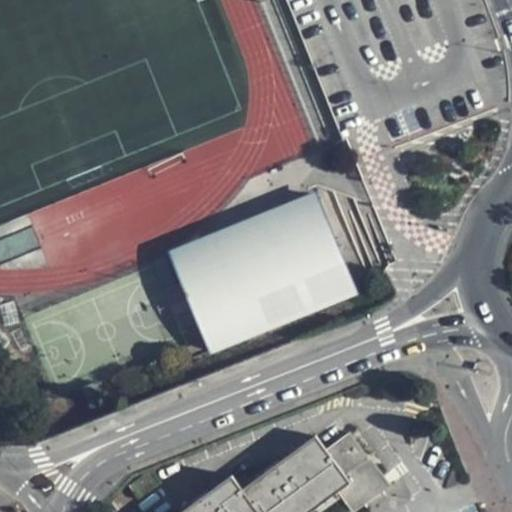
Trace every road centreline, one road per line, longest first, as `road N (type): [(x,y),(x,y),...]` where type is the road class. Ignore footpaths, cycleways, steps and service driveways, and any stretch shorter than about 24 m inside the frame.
road 1 (secondary): [(130,433),(384,334)]
road 2 (residential): [(414,330),(438,355),(511,484)]
road 3 (secondary): [(130,433),(11,473)]
